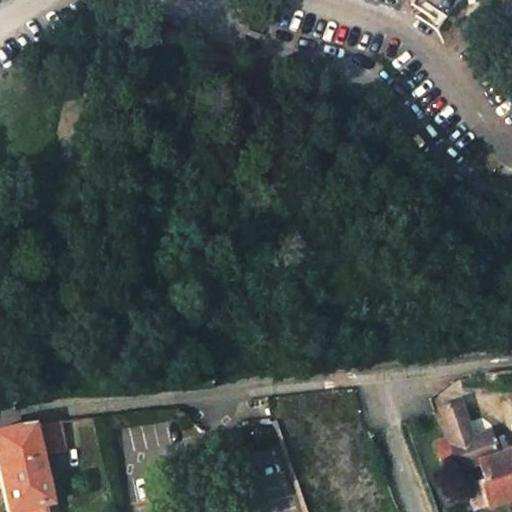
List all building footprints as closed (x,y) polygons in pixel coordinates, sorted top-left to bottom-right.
[(458,469),(476,463),(482,478),(475,481),(484,506),(507,498),(505,491),(511,488),(511,448),(494,456),(486,434),(469,439),(456,403),(437,411),(448,440),(442,441),(451,467),(457,466),(458,469)] [(37,455),(60,452),(55,424),(30,426),(37,455)] [(47,511),(45,503),(47,503),(37,455),(30,426),(0,431),(0,486),(6,511),(47,511)] [(287,462),(304,511),(381,511),(378,499),(385,497),(364,435),(287,462)] [(434,444),(442,470),(451,467),(442,441),(434,444)]
